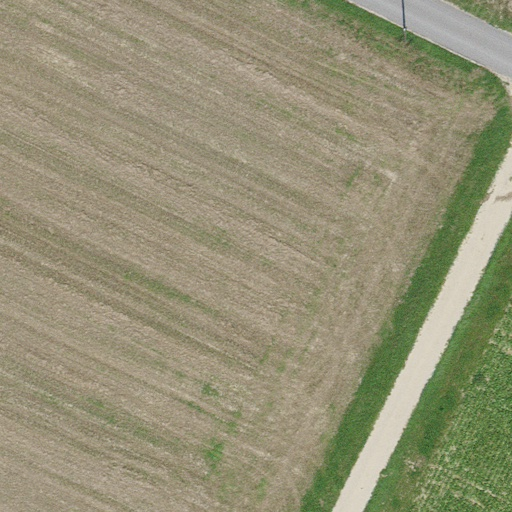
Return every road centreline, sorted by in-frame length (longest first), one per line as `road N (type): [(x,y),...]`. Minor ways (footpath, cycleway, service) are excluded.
road 1 (track): [(511,183),(348,511)]
road 2 (track): [(399,0),(511,55)]
